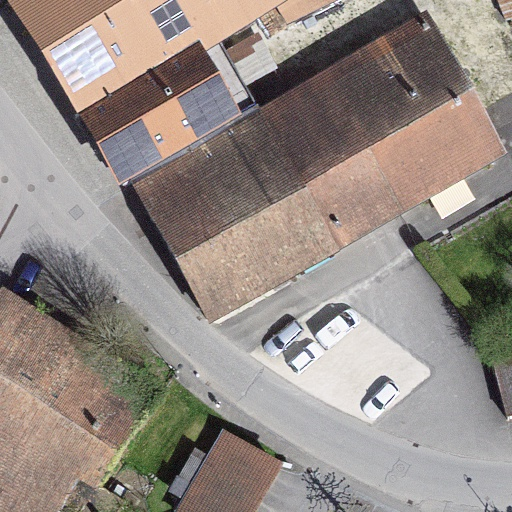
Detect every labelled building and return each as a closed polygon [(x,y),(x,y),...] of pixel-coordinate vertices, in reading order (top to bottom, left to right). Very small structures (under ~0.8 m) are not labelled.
[(0,0),(119,193),(243,121),(204,59),(279,14),(286,25),(339,0),(0,0)] [(265,126),(346,257),(511,167),(511,138),(445,23),(265,126)] [(346,257),(265,126),(152,193),(232,330),(346,257)] [(0,511),(124,511),(186,401),(5,301),(0,310),(0,511)] [(511,359),(496,363),(509,415),(511,414),(511,359)] [(269,511),(288,475),(225,445),(192,511),(269,511)]
